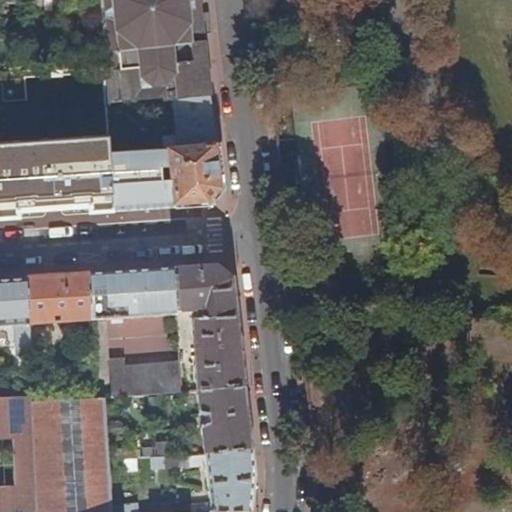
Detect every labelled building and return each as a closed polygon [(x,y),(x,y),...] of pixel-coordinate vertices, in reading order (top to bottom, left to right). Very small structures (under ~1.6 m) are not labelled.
[(101,0),(106,70),(106,73),(116,73),(121,72),(124,103),(165,100),(165,103),(180,102),(212,98),(203,18),(200,0),(101,0)] [(116,73),(106,73),(107,105),(118,104),(116,73)] [(216,137),(212,98),(180,102),(182,121),(189,120),(191,137),(174,139),(176,150),(168,151),(175,208),(175,209),(210,207),(222,191),(216,137)] [(12,150),(0,150),(0,221),(19,220),(18,214),(91,209),(92,215),(114,213),(112,174),(110,144),(87,145),(87,151),(12,156),(12,150)] [(175,208),(168,151),(129,155),(130,173),(112,174),(114,213),(134,212),(134,210),(161,208),(175,208)] [(198,268),(175,270),(178,315),(205,312),(205,318),(199,318),(199,322),(194,323),(199,393),(246,388),(239,323),(234,280),(218,267),(198,268)] [(178,316),(175,270),(90,275),(92,322),(178,316)] [(63,277),(26,280),(29,327),(92,322),(90,275),(63,277)] [(1,281),(0,281),(0,328),(15,328),(17,358),(30,357),(29,327),(26,280),(1,281)] [(293,283),(295,301),(327,303),(329,287),(293,283)] [(125,360),(110,362),(112,400),(183,395),(181,364),(126,368),(125,360)] [(250,420),(246,388),(199,393),(201,416),(211,418),(211,423),(203,428),(206,456),(254,450),(250,420)] [(33,400),(0,402),(0,412),(33,412),(33,410),(33,405),(33,400)] [(33,410),(33,412),(38,511),(112,511),(113,510),(109,461),(108,447),(106,405),(105,401),(90,402),(33,405),(33,410)] [(119,420),(109,421),(110,436),(120,436),(119,420)] [(126,446),(108,447),(109,461),(126,460),(126,446)] [(157,459),(172,458),(171,446),(157,446),(157,459)] [(134,450),(134,460),(154,459),(154,449),(134,450)] [(253,511),(257,475),(254,450),(206,456),(212,511),(253,511)]
